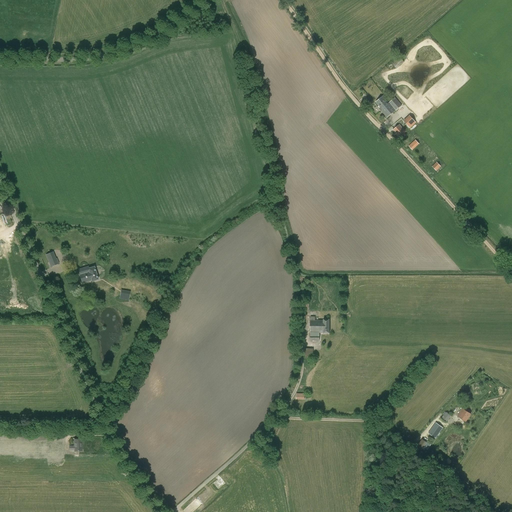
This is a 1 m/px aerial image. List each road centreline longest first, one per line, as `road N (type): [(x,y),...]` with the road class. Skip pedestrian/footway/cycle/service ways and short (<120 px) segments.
road 1 (unclassified): [(161,511),(103,427),(0,182)]
road 2 (track): [(511,271),(407,162),(286,0)]
road 3 (unclassified): [(0,54),(104,52),(205,0)]
road 4 (unclassified): [(171,511),(271,420)]
